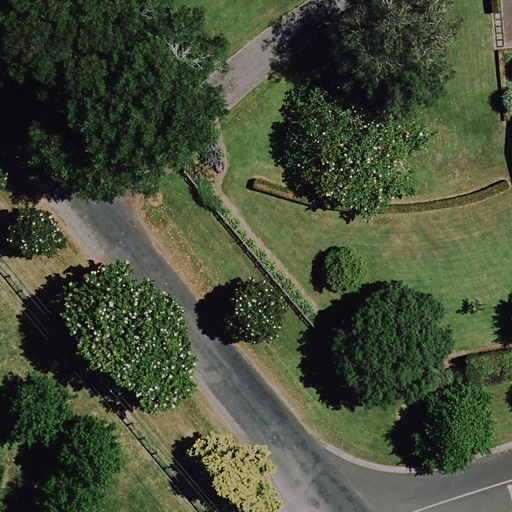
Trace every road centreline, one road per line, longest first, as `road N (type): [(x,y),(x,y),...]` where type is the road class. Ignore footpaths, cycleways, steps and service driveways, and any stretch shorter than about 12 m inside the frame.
road 1 (residential): [(327,511),(0,92)]
road 2 (residential): [(392,511),(511,478)]
